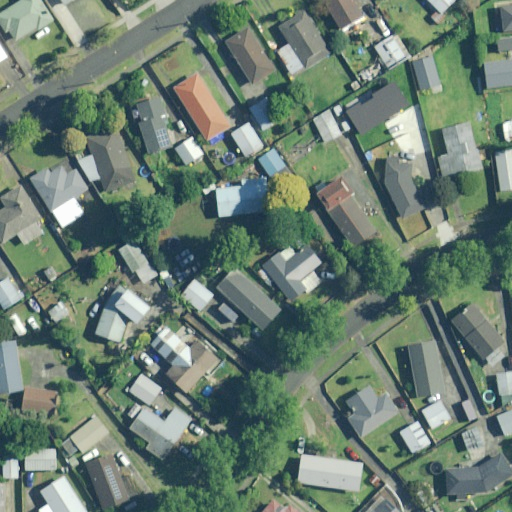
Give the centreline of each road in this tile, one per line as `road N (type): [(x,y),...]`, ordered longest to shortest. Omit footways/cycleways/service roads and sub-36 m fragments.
road 1 (residential): [(193,511),(328,333),(390,287),(454,254),(511,238)]
road 2 (residential): [(0,124),(195,0)]
